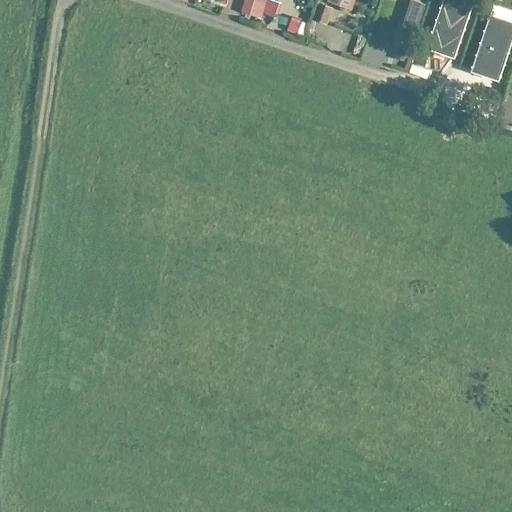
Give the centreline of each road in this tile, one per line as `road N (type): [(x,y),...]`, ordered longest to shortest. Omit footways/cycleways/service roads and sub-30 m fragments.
road 1 (track): [(0,405),(61,0)]
road 2 (track): [(151,0),(392,78)]
